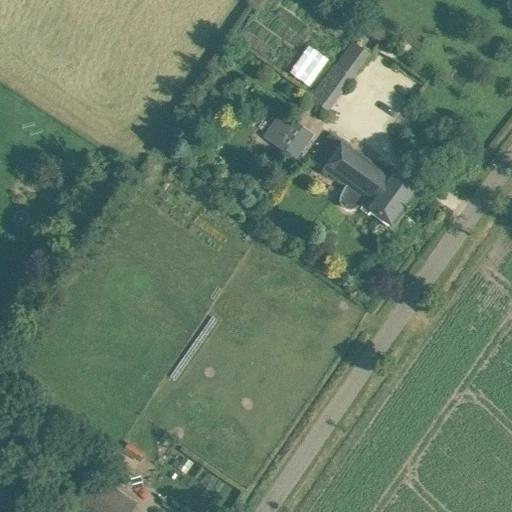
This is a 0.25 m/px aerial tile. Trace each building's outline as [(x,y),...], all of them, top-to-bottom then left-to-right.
[(332,69),(310,99),(329,113),(354,80),(353,79),(369,56),(351,43),(340,58),(332,69)] [(312,86),(326,56),(305,46),(291,75),(312,86)] [(280,112),(263,137),(297,161),(314,136),(293,123),(294,122),(280,112)] [(329,134),(310,160),(324,170),(323,172),(345,188),(342,193),(340,198),(340,203),(343,208),(348,211),(353,210),(357,207),(360,204),(363,201),(369,205),(367,208),(393,227),(419,191),(393,172),(388,179),(342,146),(343,144),(329,134)] [(4,428),(19,439),(33,421),(18,410),(4,428)] [(82,507),(89,511),(131,511),(137,505),(100,480),(82,507)]
